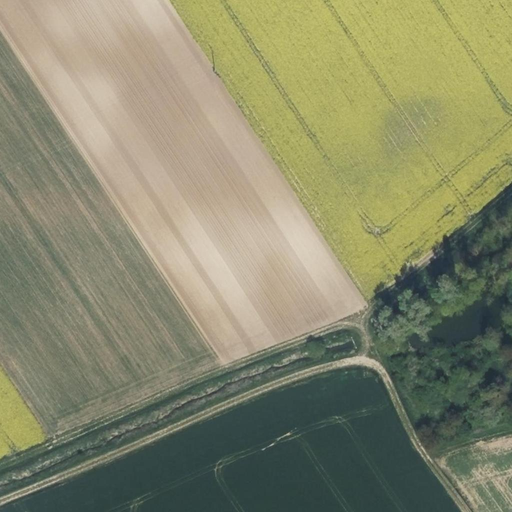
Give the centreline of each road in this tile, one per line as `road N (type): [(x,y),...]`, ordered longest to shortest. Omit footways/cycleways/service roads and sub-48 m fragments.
road 1 (track): [(0,469),(258,358),(363,324),(443,266),(511,200)]
road 2 (track): [(465,511),(413,439),(387,371),(361,357),(274,384),(0,506)]
